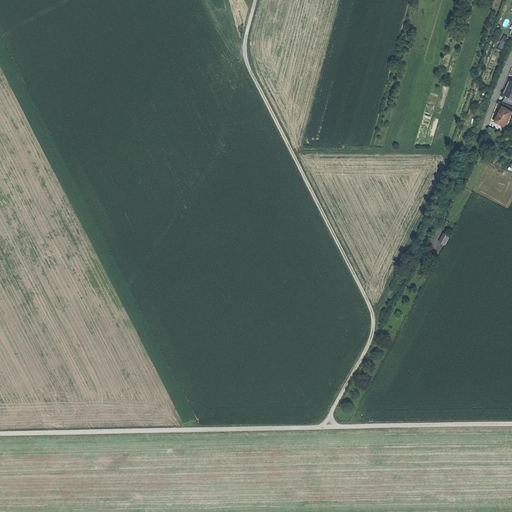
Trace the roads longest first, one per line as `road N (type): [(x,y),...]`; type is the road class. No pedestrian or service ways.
road 1 (unclassified): [(323,426),(373,321),(249,67),(255,0)]
road 2 (track): [(378,327),(383,299),(453,155),(292,152)]
road 3 (unclassified): [(0,434),(323,426)]
road 4 (track): [(378,327),(484,124)]
road 5 (unclassified): [(323,426),(511,424)]
